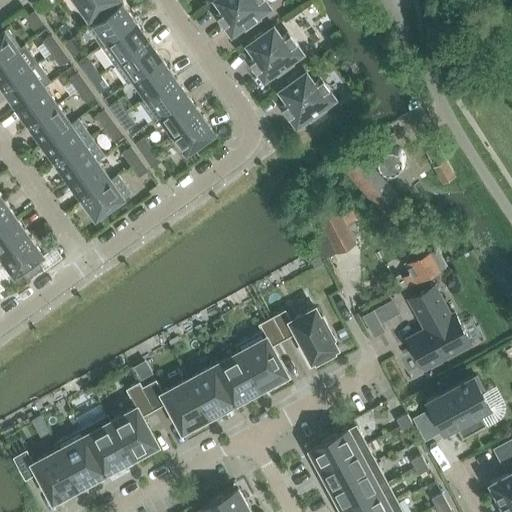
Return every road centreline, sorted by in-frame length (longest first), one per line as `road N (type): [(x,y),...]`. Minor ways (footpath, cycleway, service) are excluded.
road 1 (residential): [(87,260),(263,136),(165,0)]
road 2 (residential): [(254,434),(107,511)]
road 3 (residential): [(87,260),(0,138)]
road 4 (residential): [(254,434),(374,365)]
